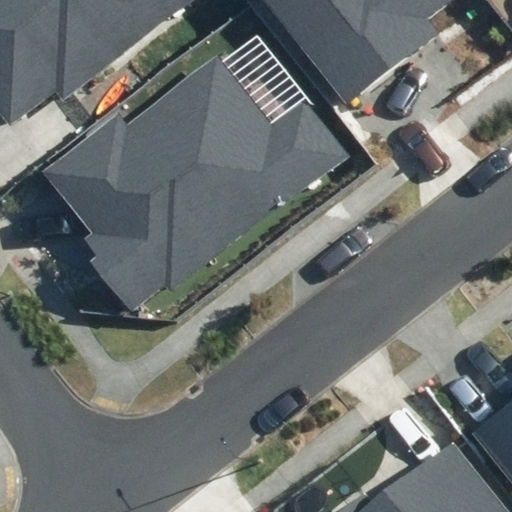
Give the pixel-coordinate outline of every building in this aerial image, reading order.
[(0,0),(0,113),(11,127),(57,92),(63,100),(195,0),(0,0)] [(262,0),(345,106),(438,35),(426,21),(453,0),(262,0)] [(272,126),(217,55),(128,124),(119,112),(43,171),(91,233),(83,239),(97,257),(92,261),(131,311),(166,285),(171,291),(347,155),(305,101),(272,126)] [(511,401),(472,433),(511,482),(511,401)] [(509,511),(453,441),(368,503),(363,497),(343,511),(509,511)]
